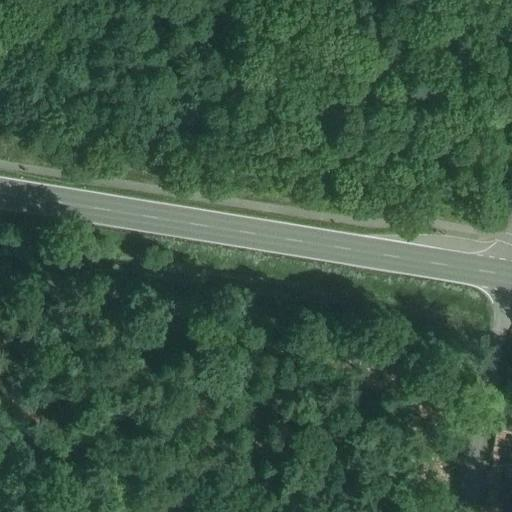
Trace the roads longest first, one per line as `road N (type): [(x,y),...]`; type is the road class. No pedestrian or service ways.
road 1 (secondary): [(511,275),(0,193)]
road 2 (unclassified): [(463,511),(511,275)]
